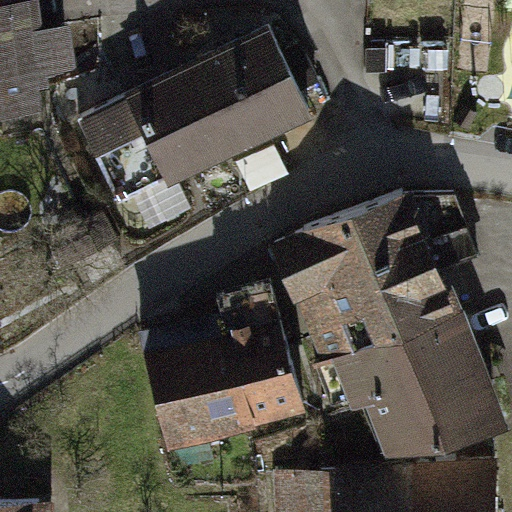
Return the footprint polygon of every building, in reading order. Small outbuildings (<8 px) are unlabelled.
[(0,0),(0,110),(58,102),(55,78),(99,72),(92,19),(60,23),(56,0),(0,0)] [(290,17),(85,106),(130,209),(335,120),(290,17)] [(511,413),(511,383),(429,179),(304,229),(397,460),(511,413)] [(279,268),(141,309),(183,448),(320,407),(279,268)] [(354,469),(273,474),(276,511),(511,511),(511,458),(353,461),(354,469)] [(66,511),(66,497),(0,496),(0,511),(66,511)]
